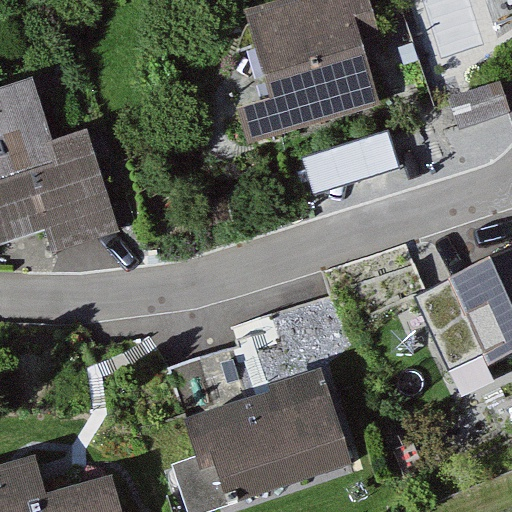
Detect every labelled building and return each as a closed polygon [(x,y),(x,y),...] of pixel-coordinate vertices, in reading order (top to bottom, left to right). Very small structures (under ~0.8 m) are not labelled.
[(349,0),(298,0),(224,29),(274,156),(392,110),(349,0)] [(0,271),(112,235),(69,104),(27,117),(13,74),(0,77),(0,271)] [(463,151),(511,143),(503,87),(454,94),(463,151)] [(319,191),(402,167),(391,131),(309,156),(319,191)] [(511,271),(434,305),(475,399),(511,382),(511,271)] [(316,384),(171,439),(198,511),(209,511),(346,461),(316,384)] [(0,473),(0,511),(123,511),(118,492),(42,511),(32,511),(21,468),(0,473)]
